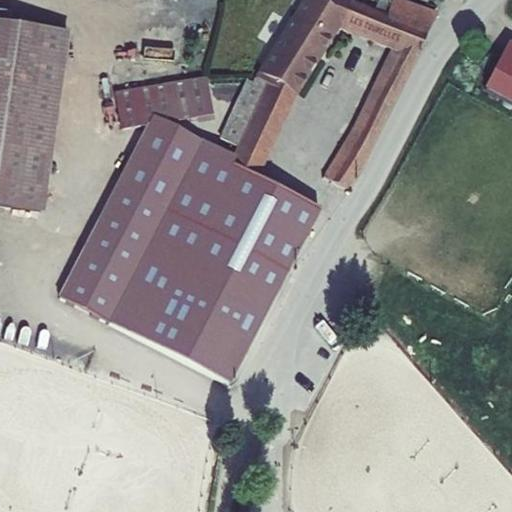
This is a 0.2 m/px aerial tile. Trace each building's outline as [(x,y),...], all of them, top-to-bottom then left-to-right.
[(295,0),(253,75),(220,140),(234,147),(261,161),(293,91),(328,25),(382,48),(366,78),(378,84),(392,92),(430,17),(395,1),(387,21),(337,0),(320,0),(318,6),(304,0),(295,0)] [(391,0),(337,0),(387,21),(395,1),(391,0)] [(0,25),(0,210),(44,216),(66,34),(0,25)] [(511,66),(499,90),(511,96),(511,66)] [(193,147),(191,116),(205,116),(205,71),(148,85),(147,90),(135,90),(146,168),(161,208),(193,147)] [(378,84),(375,92),(388,99),(392,92),(378,84)] [(316,164),(318,186),(338,197),(388,99),(375,92),(363,115),(358,112),(345,137),(350,140),(346,148),(329,139),(316,164)] [(193,147),(161,208),(165,214),(190,228),(226,163),(193,147)] [(234,147),(226,163),(253,178),(261,161),(234,147)] [(226,163),(190,228),(283,274),(314,210),(253,178),(226,163)] [(165,214),(118,306),(192,347),(188,355),(230,377),(283,274),(190,228),(165,214)]
